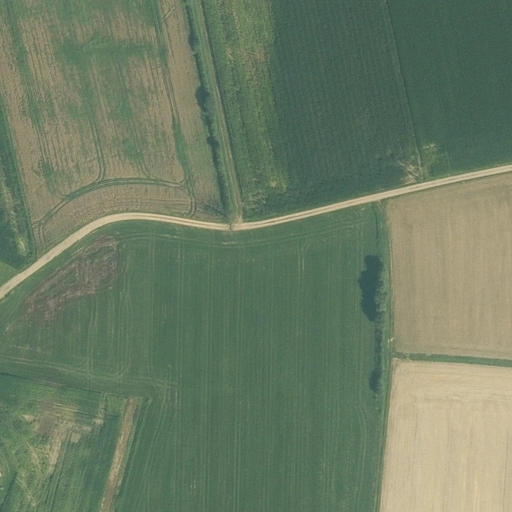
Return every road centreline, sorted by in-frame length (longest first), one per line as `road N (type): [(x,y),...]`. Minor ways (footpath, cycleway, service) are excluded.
road 1 (track): [(511,168),(238,228),(107,220),(0,297)]
road 2 (track): [(197,0),(245,227)]
